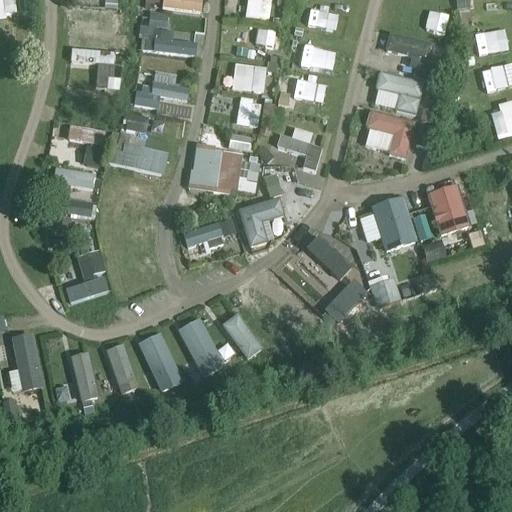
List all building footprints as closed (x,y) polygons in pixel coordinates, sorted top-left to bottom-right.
[(202,0),(163,0),(162,10),(201,15),(202,0)] [(234,0),(234,14),(258,15),(258,0),(234,0)] [(415,1),(409,14),(430,24),(436,11),(415,1)] [(115,16),(76,14),(76,27),(94,28),(94,35),(114,37),(115,16)] [(465,34),(486,33),(485,15),(465,16),(465,34)] [(230,53),(254,58),(260,28),(236,23),(230,53)] [(433,66),(436,49),(392,38),(388,55),(433,66)] [(198,64),(200,51),(176,48),(177,41),(159,39),(157,59),(198,64)] [(302,73),(305,58),(282,53),(278,67),(302,73)] [(72,68),(117,71),(118,58),(73,54),(72,68)] [(253,65),(222,64),(221,86),(251,88),(253,65)] [(503,102),(491,105),(496,128),(511,124),(511,112),(503,69),(474,75),(479,97),(501,93),(503,102)] [(293,78),(275,76),(273,96),(292,98),(293,78)] [(382,78),(377,97),(401,103),(397,119),(419,124),(428,90),(382,78)] [(53,88),(51,101),(107,109),(109,96),(53,88)] [(195,96),(155,88),(153,101),(138,98),(135,113),(161,118),(163,106),(192,111),(195,96)] [(248,123),(249,101),(239,100),(238,122),(248,123)] [(484,130),(494,129),(491,105),(481,106),(484,130)] [(115,127),(134,126),(133,112),(114,113),(115,127)] [(87,126),(103,126),(104,115),(87,115),(87,126)] [(418,130),(371,118),(367,136),(395,143),(390,163),(408,167),(418,130)] [(72,133),(70,146),(106,153),(108,139),(72,133)] [(280,139),(276,150),(306,159),(302,171),(315,175),(321,151),(280,139)] [(196,148),(187,190),(226,197),(227,193),(253,197),(255,186),(237,183),(241,160),(211,155),(211,150),(196,148)] [(109,153),(107,165),(160,177),(165,157),(123,149),(121,156),(109,153)] [(96,174),(56,168),(53,185),(93,191),(96,174)] [(477,233),(463,190),(432,200),(446,243),(477,233)] [(278,202),(238,214),(248,249),(265,245),(259,225),(283,219),(278,202)] [(422,250),(408,203),(376,212),(390,259),(422,250)] [(227,244),(223,230),(187,241),(195,268),(215,262),(211,248),(227,244)] [(313,245),(349,266),(358,251),(322,230),(313,245)] [(138,245),(111,248),(113,269),(140,266),(138,245)] [(83,288),(64,294),(68,308),(107,296),(103,282),(95,255),(75,261),(83,288)] [(321,297),(331,282),(296,260),(286,275),(321,297)] [(55,267),(59,282),(72,280),(68,264),(55,267)] [(255,302),(287,329),(299,315),(266,288),(255,302)] [(246,362),(261,352),(237,318),(222,328),(246,362)] [(204,381),(225,369),(200,322),(178,334),(204,381)] [(33,337),(11,341),(22,395),(44,391),(33,337)] [(161,395),(183,385),(160,337),(138,347),(161,395)] [(121,398),(139,392),(124,348),(106,354),(121,398)] [(80,404),(99,400),(89,356),(70,360),(80,404)]
